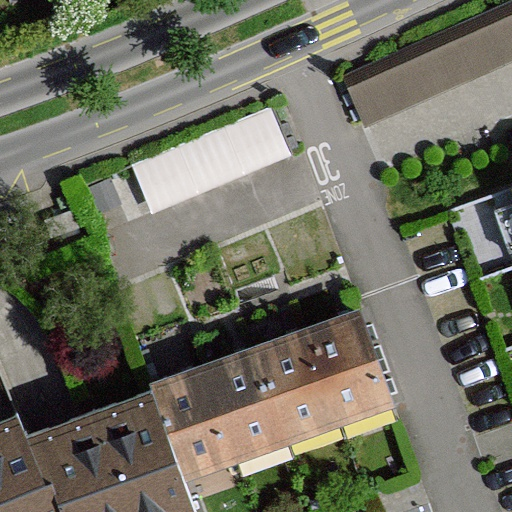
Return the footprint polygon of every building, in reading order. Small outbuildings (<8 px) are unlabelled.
[(511,58),(511,0),(510,0),(340,75),(361,124),(511,58)] [(284,101),(143,155),(162,203),(303,149),(284,101)] [(177,388),(213,488),(413,418),(378,318),(177,388)] [(211,511),(170,399),(56,440),(82,511),(211,511)] [(72,511),(34,422),(0,436),(0,511),(72,511)]
